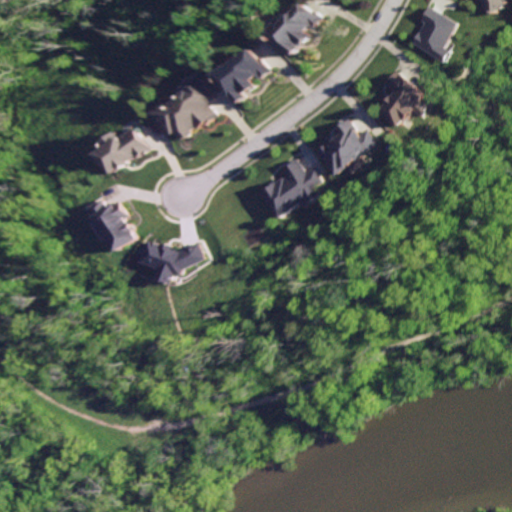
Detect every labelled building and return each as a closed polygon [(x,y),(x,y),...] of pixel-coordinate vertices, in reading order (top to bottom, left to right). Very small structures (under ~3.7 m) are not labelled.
[(482,0),(493,15),(510,2),(508,0),(482,0)] [(301,1),(273,31),(299,55),(314,38),(310,34),(322,20),(301,1)] [(445,61),(451,51),(445,48),(458,22),(426,6),(418,20),(421,22),(410,43),(445,61)] [(250,47),(215,73),(239,106),(260,90),(253,82),(268,71),(250,47)] [(399,68),(386,87),(392,91),(380,110),(403,125),(414,107),(425,114),(439,93),(399,68)] [(198,77),(183,88),(185,91),(155,113),(178,145),(217,117),(208,104),(214,99),(198,77)] [(348,116),(331,129),(337,136),(319,150),(338,174),(376,144),(363,127),(359,131),(348,116)] [(152,149),(138,127),(123,137),(120,131),(105,141),(109,147),(100,153),(114,174),(152,149)] [(292,160),(279,170),(283,176),(261,192),(281,219),(309,199),(312,203),(324,194),(318,186),(325,181),(313,164),(301,172),(292,160)] [(104,196),(88,206),(117,252),(142,237),(120,201),(111,207),(104,196)] [(170,283),(173,273),(179,275),(181,268),(202,259),(195,242),(178,249),(158,244),(144,240),(138,262),(156,267),(153,278),(170,283)]
